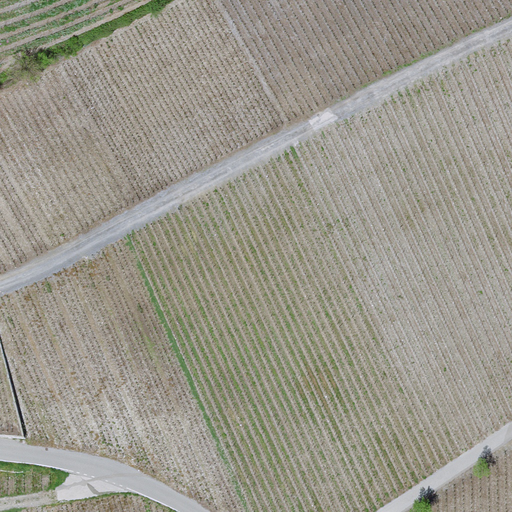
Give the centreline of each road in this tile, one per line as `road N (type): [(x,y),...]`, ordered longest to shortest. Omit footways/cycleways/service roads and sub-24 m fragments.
road 1 (track): [(0,287),(511,33)]
road 2 (unclassified): [(0,449),(78,464),(199,511)]
road 3 (track): [(401,511),(511,437)]
road 4 (track): [(0,509),(83,495),(114,477)]
